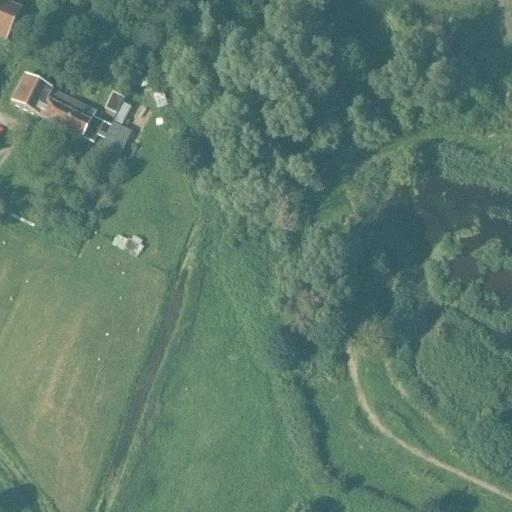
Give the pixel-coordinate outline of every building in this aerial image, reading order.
[(20,11),(2,2),(0,1),(0,39),(5,42),(20,11)] [(95,114),(23,78),(10,106),(81,142),(86,133),(96,138),(101,129),(103,125),(92,120),(95,114)] [(143,127),(152,109),(140,103),(139,104),(127,97),(118,113),(131,120),(143,127)] [(115,155),(125,134),(111,127),(108,133),(104,142),(96,138),(91,148),(94,157),(109,166),(115,155)] [(104,142),(108,133),(101,129),(96,138),(104,142)]
